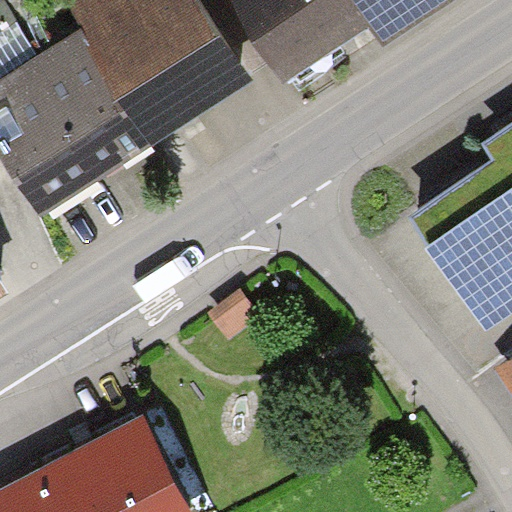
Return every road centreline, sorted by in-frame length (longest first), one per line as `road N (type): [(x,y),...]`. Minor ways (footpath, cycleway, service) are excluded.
road 1 (residential): [(284,174),(352,278),(479,425),(511,482)]
road 2 (secondary): [(284,174),(0,358)]
road 3 (secondary): [(511,23),(284,174)]
